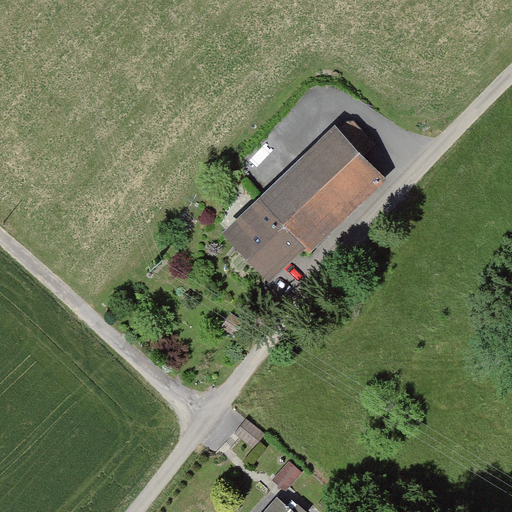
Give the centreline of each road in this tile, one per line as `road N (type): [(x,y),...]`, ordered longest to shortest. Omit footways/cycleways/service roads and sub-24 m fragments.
road 1 (unclassified): [(132,511),(444,146),(511,81)]
road 2 (track): [(209,420),(0,234)]
